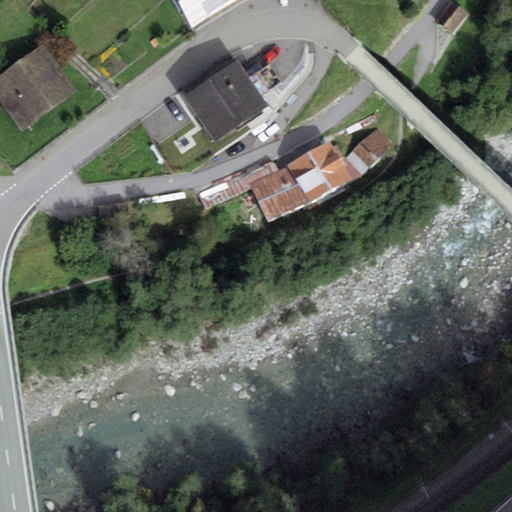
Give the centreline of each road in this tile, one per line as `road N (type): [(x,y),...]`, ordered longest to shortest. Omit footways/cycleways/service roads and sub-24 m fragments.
road 1 (track): [(0,307),(281,228),(338,200),(398,148),(428,20)]
road 2 (unclassified): [(444,0),(352,100),(292,144),(221,174),(84,195),(40,183)]
road 3 (tertiary): [(353,52),(298,25),(256,28),(201,59),(40,183)]
